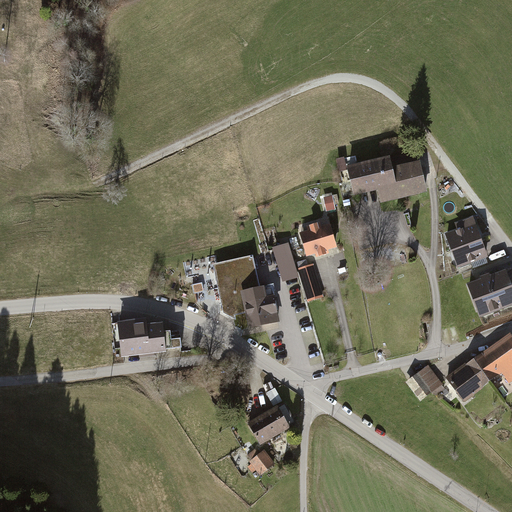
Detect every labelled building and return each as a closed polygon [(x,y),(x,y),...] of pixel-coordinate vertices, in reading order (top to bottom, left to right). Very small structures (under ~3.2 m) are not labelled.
[(389,159),(343,168),(349,197),(374,193),(377,205),(423,196),(417,166),(392,171),(389,159)] [(331,197),(321,199),(323,214),(334,212),(331,197)] [(473,224),(444,232),(454,267),(483,259),(473,224)] [(326,226),(296,233),(303,262),(333,255),(326,226)] [(288,244),(273,249),(283,282),(299,278),(297,271),(288,244)] [(260,289),(252,257),(213,265),(223,313),(233,318),(235,326),(241,330),(279,321),(278,317),(271,287),(260,289)] [(312,267),(297,271),(299,278),(307,304),(322,299),(312,267)] [(511,301),(503,274),(467,286),(478,319),(511,308),(511,301)] [(121,323),(112,324),(116,356),(182,348),(182,340),(171,342),(170,333),(154,335),(153,326),(121,330),(121,323)] [(425,367),(405,382),(420,402),(447,383),(461,403),(499,375),(507,385),(511,381),(511,340),(507,333),(438,384),(425,367)] [(285,429),(274,408),(247,423),(258,443),(285,429)] [(273,468),(263,453),(245,464),(256,480),(273,468)]
